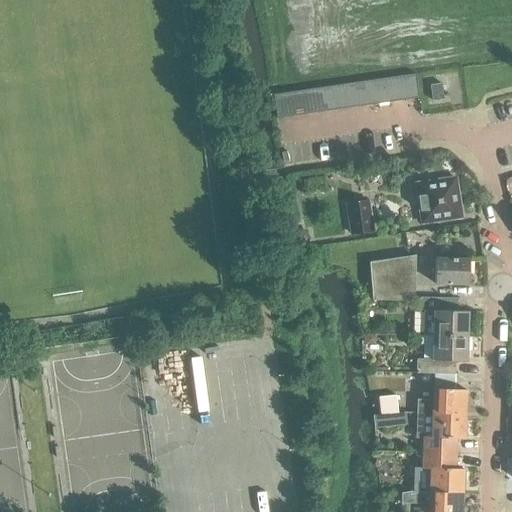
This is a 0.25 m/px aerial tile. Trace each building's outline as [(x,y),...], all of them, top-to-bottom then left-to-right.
[(416,74),(401,76),(405,100),(420,98),(416,74)] [(391,102),(405,100),(401,76),(387,78),(391,102)] [(373,80),(377,104),(391,102),(387,78),(373,80)] [(363,106),(377,104),(373,80),(359,82),(363,106)] [(359,82),(345,84),(348,108),(363,106),(359,82)] [(442,83),(430,84),(432,101),(444,99),(442,83)] [(334,110),(348,108),(345,84),(331,86),(334,110)] [(317,88),(320,112),(334,110),(331,86),(317,88)] [(306,114),(320,112),(317,88),(303,90),(306,114)] [(303,90),(289,92),(292,116),(306,114),(303,90)] [(277,118),(292,116),(289,92),(274,94),(277,118)] [(422,223),(462,217),(456,177),(416,183),(422,223)] [(352,234),(373,230),(368,201),(347,204),(352,234)] [(307,229),(290,231),(292,246),(309,244),(307,229)] [(415,255),(369,262),(372,300),(414,301),(415,255)] [(435,283),(469,284),(470,259),(436,258),(435,283)] [(424,311),(423,335),(467,336),(468,311),(457,311),(458,298),(419,297),(418,311),(424,311)] [(416,373),(434,373),(455,374),(456,361),(467,361),(467,336),(423,335),(421,335),(421,343),(433,344),(433,359),(417,359),(416,373)] [(418,399),(418,412),(465,414),(466,389),(455,389),(455,374),(434,373),(434,400),(418,399)] [(378,398),(380,415),(383,415),(392,414),(398,413),(396,396),(378,398)] [(418,412),(417,437),(423,437),(423,452),(456,453),(456,438),(464,438),(465,414),(418,412)] [(380,415),(373,416),(374,427),(385,426),(383,415),(380,415)] [(431,468),(431,491),(431,492),(463,493),(463,468),(455,468),(456,453),(423,452),(422,468),(431,468)] [(411,475),(399,477),(401,492),(413,491),(411,475)] [(461,511),(463,493),(431,492),(431,491),(413,491),(401,492),(401,497),(401,503),(421,503),(420,511),(461,511)]
